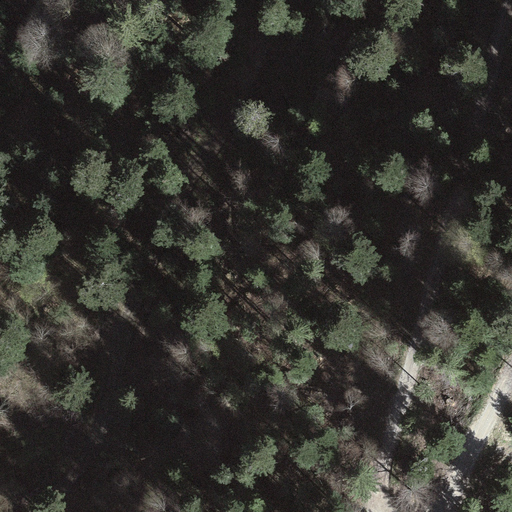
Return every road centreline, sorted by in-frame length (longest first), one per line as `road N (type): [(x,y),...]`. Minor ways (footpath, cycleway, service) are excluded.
road 1 (track): [(511,2),(378,485),(383,511)]
road 2 (track): [(443,511),(511,374)]
